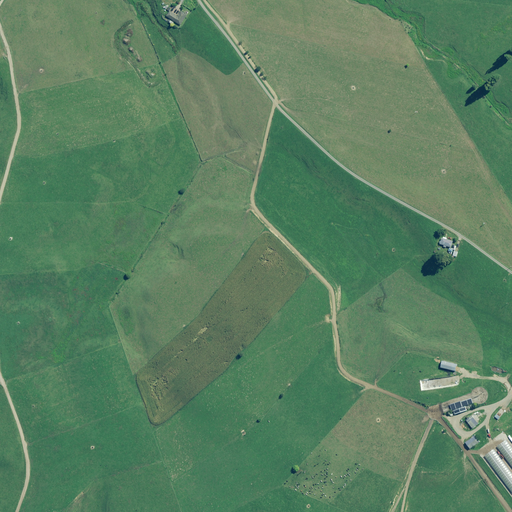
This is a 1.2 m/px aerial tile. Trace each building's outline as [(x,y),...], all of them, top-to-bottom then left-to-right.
[(187,15),(181,11),(178,16),(170,11),(167,16),(181,25),(187,15)] [(447,238),(444,237),(443,239),(442,238),(441,244),(444,245),(444,247),(446,248),(447,246),(451,248),(453,242),(447,239),(447,238)] [(457,365),(442,361),(441,368),(456,371),(457,365)] [(452,410),(473,404),(472,399),(450,405),(452,410)] [(473,404),(452,410),(454,415),(475,408),(473,404)] [(478,424),(472,416),(469,418),(466,420),(472,428),(478,424)] [(480,442),(475,436),(466,443),(470,449),(480,442)]
